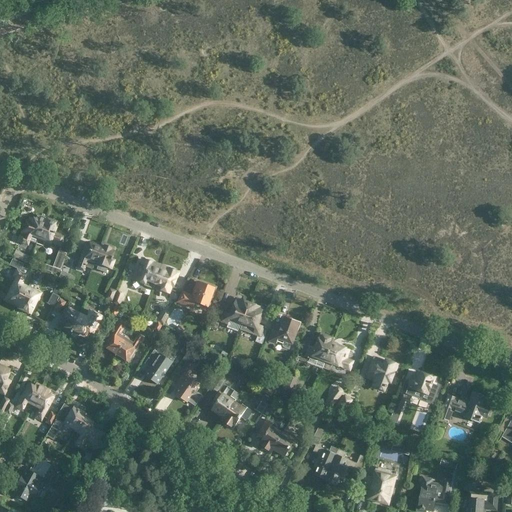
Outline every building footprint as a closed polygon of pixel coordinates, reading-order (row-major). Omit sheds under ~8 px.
[(19,236),(17,241),(27,245),(28,241),(35,243),(36,242),(37,239),(45,219),(44,220),(36,217),(35,220),(29,218),(26,217),(19,236)] [(57,223),(45,219),(37,239),(36,242),(42,244),(43,241),(50,244),(51,242),(52,242),(53,244),(55,245),(57,244),(59,245),(63,236),(61,235),(60,233),(58,232),(56,233),(54,232),(57,223)] [(99,247),(85,242),(76,268),(83,270),(86,260),(94,263),(99,247)] [(110,269),(114,261),(110,259),(114,249),(100,244),(99,247),(94,263),(93,265),(97,267),(97,269),(105,272),(107,268),(110,269)] [(15,249),(12,255),(27,263),(29,258),(30,257),(15,249)] [(52,266),(59,269),(65,252),(58,249),(52,266)] [(18,308),(30,283),(29,283),(27,287),(21,284),(25,275),(19,272),(23,264),(12,259),(9,265),(17,269),(13,276),(16,277),(5,300),(18,306),(17,308),(18,308)] [(136,272),(133,279),(145,284),(144,285),(153,289),(154,287),(153,287),(155,283),(161,266),(152,263),(152,261),(148,260),(147,261),(144,260),(139,273),(136,272)] [(173,286),(178,272),(161,266),(155,283),(153,287),(154,287),(153,289),(161,292),(162,290),(169,293),(172,286),(173,286)] [(36,279),(37,276),(39,275),(41,271),(36,269),(33,277),(36,279)] [(71,284),(74,278),(61,272),(58,278),(71,284)] [(215,288),(208,285),(208,286),(199,282),(194,296),(182,292),(177,302),(192,308),(195,302),(208,307),(215,288)] [(18,308),(30,314),(36,301),(38,300),(39,298),(38,296),(40,293),(32,290),(34,286),(30,283),(18,308)] [(108,293),(106,299),(113,301),(117,290),(110,287),(108,293)] [(120,304),(124,293),(118,291),(114,302),(120,304)] [(53,309),(59,312),(65,302),(59,299),(53,309)] [(243,323),(250,303),(242,300),(241,302),(236,300),(230,315),(224,312),(220,322),(227,325),(229,320),(235,323),(235,320),(243,323)] [(109,302),(104,311),(109,313),(114,304),(109,302)] [(240,329),(240,330),(253,335),(258,337),(256,341),(262,344),(268,328),(257,325),(263,310),(257,308),(258,306),(250,303),(243,323),(240,329)] [(115,305),(110,315),(116,318),(121,308),(115,305)] [(79,313),(67,307),(58,324),(62,327),(61,329),(68,333),(68,332),(69,332),(79,313)] [(169,313),(164,310),(158,320),(163,323),(169,313)] [(79,313),(69,332),(70,333),(72,329),(84,336),(87,330),(89,331),(89,332),(92,333),(101,317),(89,311),(86,317),(79,313)] [(273,331),(270,341),(276,343),(277,341),(283,343),(283,345),(284,347),(285,348),(289,350),(292,342),(299,324),(285,319),(280,333),(273,331)] [(162,325),(157,322),(153,329),(158,332),(162,325)] [(119,324),(106,345),(111,348),(111,351),(117,354),(127,337),(120,333),(124,327),(119,324)] [(163,327),(157,337),(164,341),(170,330),(163,327)] [(179,327),(176,332),(182,336),(186,331),(179,327)] [(332,344),(334,339),(320,334),(315,348),(309,346),(305,357),(317,361),(318,358),(325,361),(322,368),(323,368),(325,363),(332,344)] [(138,336),(134,341),(127,337),(117,354),(122,358),(125,357),(130,360),(143,339),(138,336)] [(332,344),(325,363),(323,368),(330,371),(333,364),(350,370),(353,362),(345,359),(349,350),(332,344)] [(155,350),(145,364),(151,368),(146,376),(157,384),(168,368),(172,363),(155,350)] [(368,374),(376,378),(373,387),(384,392),(388,382),(390,383),(397,364),(386,360),(385,362),(382,361),(381,364),(373,361),(368,374)] [(0,392),(4,394),(10,381),(5,379),(8,372),(4,370),(5,368),(4,368),(5,367),(0,364),(0,392)] [(187,402),(198,386),(186,378),(189,374),(184,370),(178,379),(183,383),(175,394),(187,402)] [(434,384),(432,383),(434,378),(419,373),(418,375),(416,374),(413,382),(416,383),(413,389),(428,394),(429,389),(431,390),(434,384)] [(220,374),(211,387),(219,393),(214,400),(217,402),(212,410),(223,417),(224,418),(234,402),(239,394),(228,386),(227,387),(223,383),(226,378),(220,374)] [(291,375),(285,389),(292,392),(295,386),(293,382),(295,376),(291,375)] [(26,402),(32,405),(42,388),(35,384),(34,387),(28,384),(16,407),(21,410),(26,402)] [(270,385),(267,391),(273,394),(276,388),(270,385)] [(338,387),(331,396),(337,400),(338,400),(344,392),(343,391),(338,387)] [(49,392),(42,388),(32,405),(39,409),(35,417),(40,420),(52,397),(47,395),(49,392)] [(394,408),(400,411),(401,411),(407,396),(399,393),(394,408)] [(447,395),(439,418),(449,421),(452,411),(465,416),(464,417),(480,422),(481,419),(481,420),(482,417),(486,418),(487,415),(489,416),(492,408),(490,408),(491,405),(485,402),(487,397),(473,393),(469,403),(456,399),(456,398),(447,395)] [(342,413),(351,400),(345,395),(336,408),(342,413)] [(3,397),(0,404),(0,418),(3,413),(8,403),(9,400),(3,397)] [(261,401),(256,410),(262,414),(267,405),(261,401)] [(253,412),(242,404),(240,406),(234,402),(224,418),(223,417),(220,422),(232,430),(241,417),(247,421),(253,412)] [(0,430),(0,431),(8,416),(14,405),(8,403),(3,413),(0,418),(0,430)] [(262,414),(268,418),(273,408),(267,405),(262,414)] [(66,431),(68,427),(74,430),(84,414),(73,407),(63,423),(56,419),(50,429),(55,432),(58,427),(66,431)] [(322,408),(316,416),(322,420),(328,412),(322,408)] [(397,423),(401,411),(394,409),(390,420),(397,423)] [(56,415),(50,412),(45,422),(50,426),(56,415)] [(85,414),(84,414),(74,430),(81,435),(76,443),(81,446),(85,439),(97,446),(103,435),(92,428),(94,424),(83,417),(85,414)] [(271,454),(273,449),(286,429),(285,429),(282,434),(276,430),(277,427),(266,420),(256,436),(263,440),(259,446),(271,454)] [(511,420),(502,437),(511,442),(511,420)] [(313,437),(311,441),(317,444),(320,440),(324,431),(318,428),(313,437)] [(299,437),(286,429),(273,449),(285,456),(292,444),(294,445),(299,437)] [(326,480),(339,450),(331,447),(329,452),(316,446),(313,452),(319,454),(313,467),(317,469),(314,475),(326,480)] [(339,450),(326,480),(337,485),(340,479),(343,480),(349,467),(361,472),(367,458),(361,456),(358,464),(345,459),(347,454),(339,450)] [(455,470),(458,461),(443,456),(440,465),(455,470)] [(24,470),(12,493),(27,501),(29,497),(33,499),(39,488),(43,480),(55,486),(62,472),(38,459),(30,473),(24,470)] [(473,466),(465,464),(463,470),(471,472),(473,466)] [(359,489),(370,492),(368,499),(388,504),(396,473),(376,467),(373,479),(363,476),(359,489)] [(418,511),(425,511),(426,510),(433,511),(434,502),(447,505),(451,483),(443,482),(443,485),(431,483),(431,480),(423,478),(421,488),(418,511)] [(482,511),(483,511),(484,509),(496,510),(497,496),(492,495),(492,494),(471,492),(469,508),(468,508),(467,508),(467,509),(466,509),(466,510),(466,511),(482,511)]
